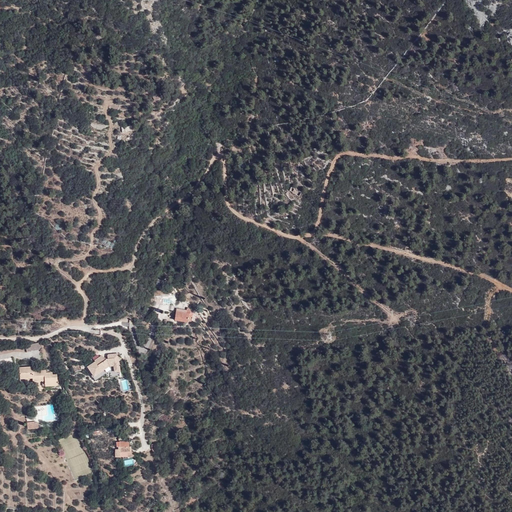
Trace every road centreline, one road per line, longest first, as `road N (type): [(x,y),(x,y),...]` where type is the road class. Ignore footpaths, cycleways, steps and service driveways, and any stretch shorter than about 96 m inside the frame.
road 1 (track): [(511,287),(318,231),(295,239),(239,218),(228,206),(219,156),(195,190),(157,216),(133,261),(92,270),(77,285),(86,299),(85,325)]
road 2 (track): [(318,231),(339,154),(511,158)]
road 3 (track): [(0,269),(90,250),(100,217),(96,171),(110,146),(107,102)]
road 4 (track): [(98,326),(120,335),(142,404),(146,449),(179,511)]
road 5 (track): [(295,239),(319,248),(395,315),(329,324),(326,332)]
